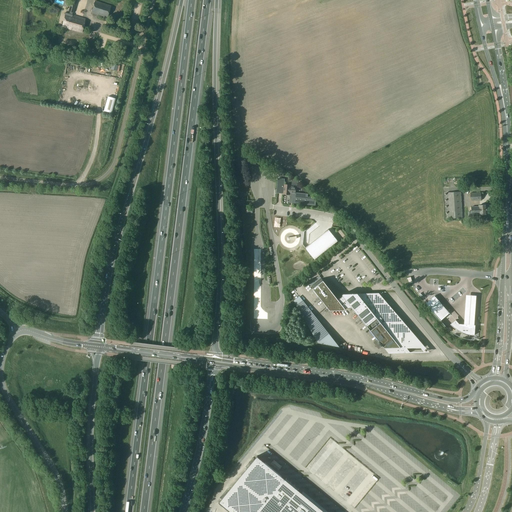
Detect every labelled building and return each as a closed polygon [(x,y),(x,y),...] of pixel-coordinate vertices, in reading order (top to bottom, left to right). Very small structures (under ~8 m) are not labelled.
[(83,18),(72,15),(72,12),(73,13),(77,0),(71,0),(68,11),(69,12),(69,14),(65,13),(64,17),(62,27),(82,33),(83,29),(85,23),(84,23),(85,19),(83,18)] [(95,1),(91,13),(97,15),(107,18),(111,6),(95,1)] [(42,78),(35,77),(34,84),(36,84),(35,87),(49,88),(50,76),(43,75),(42,78)] [(104,111),(111,113),(115,99),(108,96),(104,111)] [(284,184),(283,194),(286,194),(287,195),(289,195),(289,194),(290,195),(290,199),(293,199),(292,203),(315,205),(316,198),(307,197),(308,194),(295,193),(296,187),(291,186),(291,185),(284,184)] [(447,193),(448,218),(462,218),(461,192),(447,193)] [(470,193),(471,201),(481,200),(481,192),(470,193)] [(479,206),(472,207),(472,211),(472,214),(479,213),(479,214),(487,214),(486,205),(479,205),(479,206)] [(328,228),(305,247),(314,259),(338,240),(328,228)] [(321,278),(311,286),(330,310),(344,310),(345,309),(345,308),(352,307),(384,348),(390,348),(390,353),(389,353),(410,353),(410,352),(406,352),(406,347),(424,347),(424,346),(420,347),(420,342),(416,342),(416,337),(412,337),(412,332),(408,332),(408,327),(404,327),(403,322),(399,322),(399,317),(395,317),(395,312),(391,312),(391,307),(387,307),(387,302),(383,302),(383,297),(378,298),(378,293),(358,293),(344,294),(343,294),(343,295),(343,296),(338,300),(321,278)] [(477,294),(467,293),(465,323),(475,324),(477,294)] [(435,296),(426,303),(441,321),(450,313),(435,296)] [(319,343),(339,346),(299,297),(294,301),(319,343)] [(455,319),(450,324),(454,327),(457,330),(461,332),(465,333),(470,334),(475,334),(475,324),(465,323),(459,323),(455,319)] [(325,511),(257,456),(219,502),(230,511),(325,511)]
